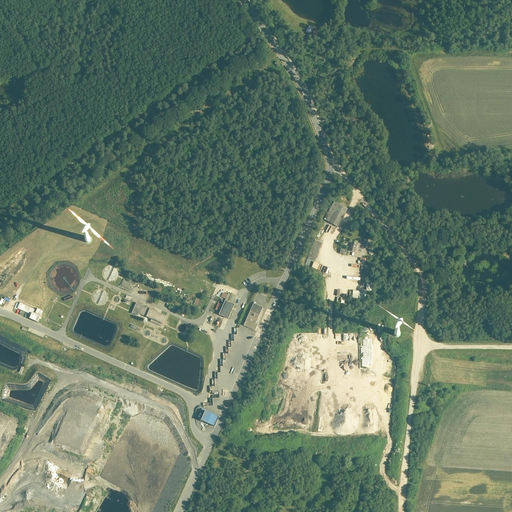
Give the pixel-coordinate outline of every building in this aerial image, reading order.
[(324,222),(337,229),(347,211),(334,203),(324,222)] [(308,251),(317,256),(322,244),(313,240),(308,251)] [(348,252),(355,254),(358,243),(351,241),(348,252)] [(367,282),(366,292),(374,293),(376,284),(367,282)] [(228,295),(219,316),(227,320),(237,299),(228,295)] [(136,304),(132,312),(162,326),(166,318),(136,304)] [(254,305),(244,327),(253,331),(263,310),(254,305)] [(205,413),(201,421),(214,428),(218,419),(205,413)]
